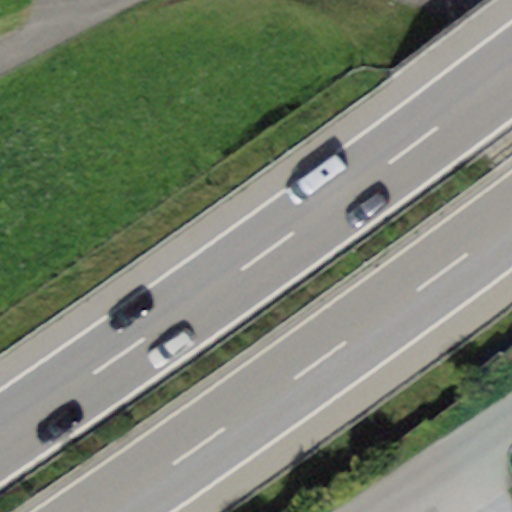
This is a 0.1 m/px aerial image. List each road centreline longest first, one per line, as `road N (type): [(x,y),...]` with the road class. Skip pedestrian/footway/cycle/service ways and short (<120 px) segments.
road 1 (motorway): [(511,69),(180,316),(0,436)]
road 2 (motorway): [(104,511),(511,218)]
